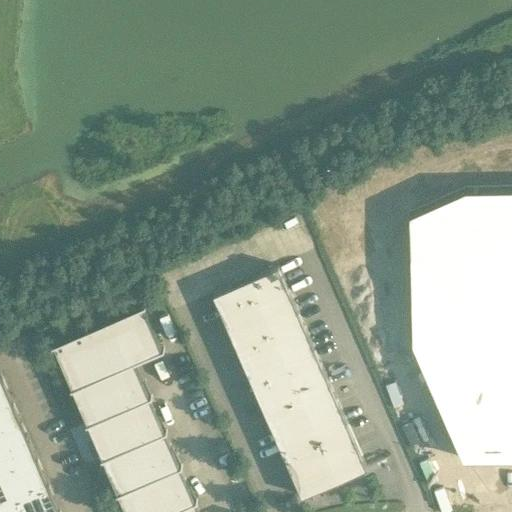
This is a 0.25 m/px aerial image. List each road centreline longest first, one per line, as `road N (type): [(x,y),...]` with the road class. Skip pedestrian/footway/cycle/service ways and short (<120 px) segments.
road 1 (unknown): [(419,511),(415,481),(304,248)]
road 2 (unknown): [(280,511),(186,303)]
road 3 (unknown): [(229,511),(156,351)]
road 4 (unknown): [(0,360),(73,511)]
